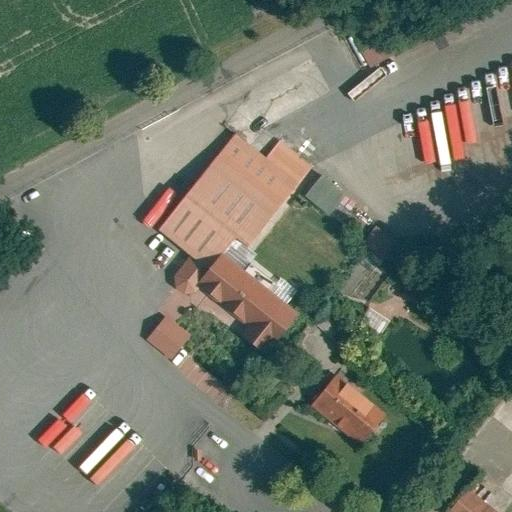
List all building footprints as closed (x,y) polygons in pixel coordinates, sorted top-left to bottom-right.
[(372,67),(397,54),(389,39),(364,52),(372,67)] [(444,41),(410,54),(413,62),(447,48),(444,41)] [(152,228),(197,264),(180,285),(260,349),(289,313),(230,266),(297,186),(313,166),(278,138),(262,158),(231,132),(152,228)] [(342,193),(318,173),(301,193),(324,213),(342,193)] [(394,242),(374,225),(360,241),(380,258),(394,242)] [(373,306),(365,318),(384,332),(393,321),(373,306)] [(189,335),(164,314),(145,336),(170,357),(189,335)] [(360,448),(388,413),(332,368),(304,402),(360,448)] [(493,511),(464,488),(443,511),(493,511)]
